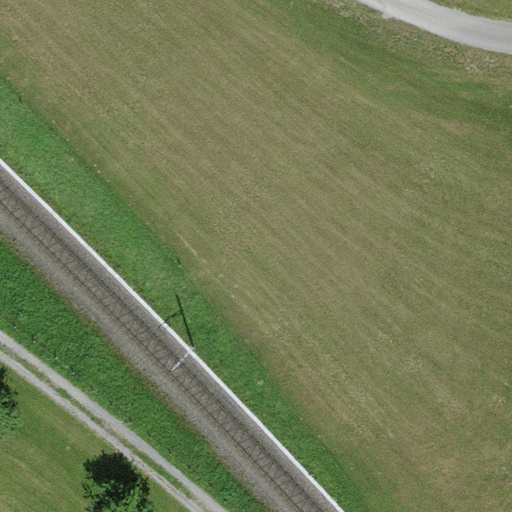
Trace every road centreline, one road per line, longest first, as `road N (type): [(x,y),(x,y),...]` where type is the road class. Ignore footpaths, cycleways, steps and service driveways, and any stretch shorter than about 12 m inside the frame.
road 1 (track): [(0,355),(204,511)]
road 2 (track): [(511,33),(447,25),(394,0)]
